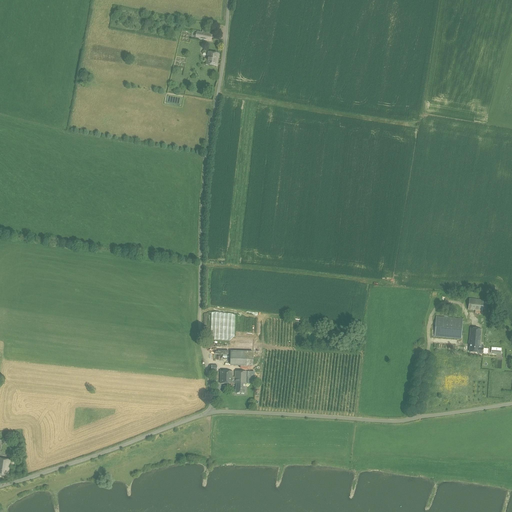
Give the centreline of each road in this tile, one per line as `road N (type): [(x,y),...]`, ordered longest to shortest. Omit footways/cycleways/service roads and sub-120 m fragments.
road 1 (unclassified): [(210,412),(200,321),(204,164),(229,0)]
road 2 (unclassified): [(210,412),(395,421),(511,404)]
road 3 (unclassified): [(0,486),(210,412)]
road 4 (unknown): [(415,419),(433,313),(445,301)]
